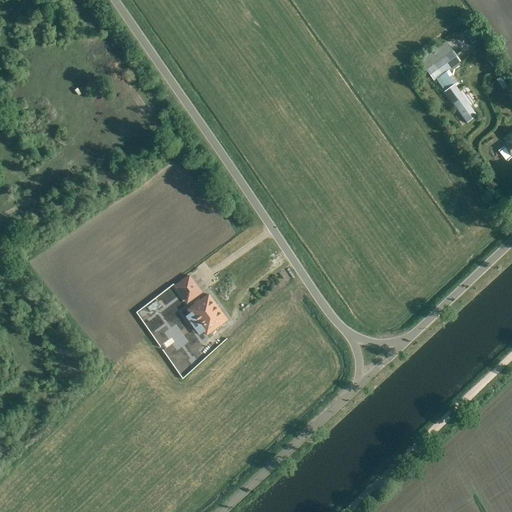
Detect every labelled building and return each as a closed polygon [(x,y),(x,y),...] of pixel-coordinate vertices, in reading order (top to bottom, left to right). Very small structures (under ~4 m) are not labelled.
[(470,27),(463,33),(471,44),(479,39),(470,27)] [(430,67),(446,89),(454,84),(456,85),(458,83),(449,70),(460,62),(452,52),(430,67)] [(472,109),(456,85),(454,84),(446,89),(443,91),(461,116),(472,109)] [(190,282),(180,290),(189,302),(199,294),(190,282)] [(194,305),(187,310),(206,336),(220,326),(217,322),(221,319),(207,301),(211,299),(208,295),(200,301),(199,300),(194,304),(194,305)]
